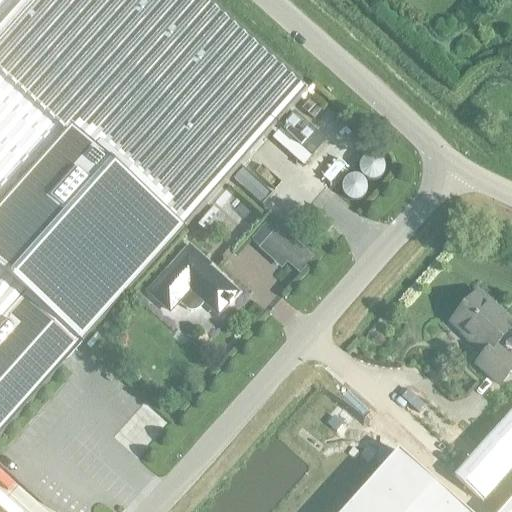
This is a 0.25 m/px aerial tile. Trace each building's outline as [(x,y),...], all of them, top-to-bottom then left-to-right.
[(0,0),(0,436),(82,344),(186,229),(308,93),(203,0),(0,0)] [(311,101),(303,110),(314,119),(322,110),(311,101)] [(326,142),(295,114),(280,130),(312,158),(326,142)] [(355,200),(371,188),(362,176),(345,188),(355,200)] [(290,261),(300,271),(314,255),(272,218),(254,238),(285,267),(290,261)] [(218,316),(238,294),(210,269),(207,272),(185,252),(148,294),(170,313),(178,304),(186,311),(191,313),(197,311),(204,303),(218,316)] [(500,387),(511,374),(511,363),(498,350),(511,334),(511,323),(480,296),(454,326),(488,357),(479,368),(500,387)] [(148,445),(169,422),(148,402),(127,425),(148,445)] [(511,413),(455,478),(484,504),(511,472),(511,413)] [(511,511),(511,503),(503,511),(511,511)]
